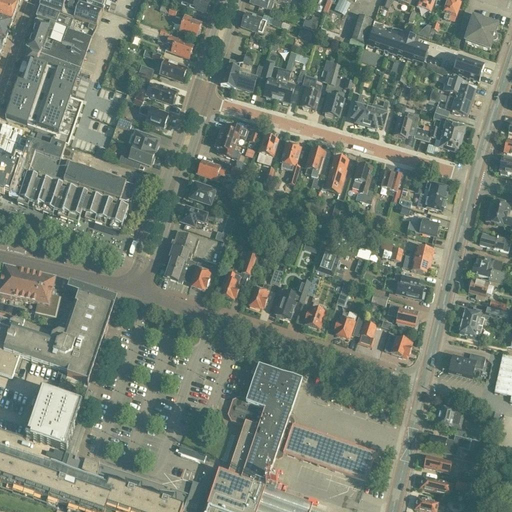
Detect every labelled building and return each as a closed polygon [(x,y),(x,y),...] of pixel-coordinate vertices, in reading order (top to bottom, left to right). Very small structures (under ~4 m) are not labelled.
[(0,0),(0,20),(12,24),(18,6),(0,0)] [(41,0),(38,8),(82,22),(82,20),(97,25),(101,12),(64,0),(41,0)] [(103,13),(107,0),(64,0),(101,12),(103,13)] [(180,0),(179,6),(188,9),(205,15),(209,4),(201,1),(201,0),(180,0)] [(251,0),(250,5),(267,11),(269,3),(285,9),(287,3),(290,4),(291,0),(282,0),(282,1),(278,0),(251,0)] [(335,12),(334,15),(339,17),(338,18),(342,20),(344,16),(345,17),(351,5),(340,0),(334,12),(335,12)] [(383,0),(381,8),(389,11),(392,0),(383,0)] [(419,4),(418,9),(424,11),(426,7),(432,9),(435,0),(420,0),(419,4)] [(448,0),(443,15),(445,16),(444,20),(449,22),(451,17),(456,19),(462,5),(460,4),(461,2),(455,0),(455,2),(448,0)] [(154,4),(152,9),(160,11),(160,13),(175,18),(177,12),(154,4)] [(40,11),(37,20),(58,28),(58,27),(70,31),(73,23),(40,11)] [(246,16),(241,29),(262,36),(266,24),(262,22),(262,21),(246,16)] [(357,19),(350,42),(357,44),(356,49),(365,52),(367,46),(365,45),(372,23),(357,19)] [(473,19),(465,44),(490,52),(498,28),(473,19)] [(0,42),(5,44),(12,24),(0,20),(0,42)] [(29,52),(25,63),(34,66),(35,64),(58,72),(59,71),(89,82),(91,76),(80,72),(92,39),(70,31),(58,27),(58,28),(37,20),(37,21),(36,24),(36,23),(26,51),(29,52)] [(180,20),(178,26),(182,27),(180,33),(197,38),(201,26),(191,23),(192,22),(185,20),(184,21),(180,20)] [(275,21),(273,27),(281,30),(283,24),(275,21)] [(434,24),(428,41),(431,42),(435,32),(437,33),(439,25),(434,24)] [(311,25),(308,31),(315,33),(318,27),(311,25)] [(146,26),(143,35),(149,37),(149,38),(158,41),(160,38),(169,41),(171,35),(146,26)] [(373,31),(368,48),(423,66),(429,49),(416,45),(418,41),(401,36),(400,39),(376,32),(373,31)] [(170,39),(165,53),(189,61),(193,49),(182,45),(183,44),(170,39)] [(363,52),(360,64),(375,68),(379,57),(366,53),(363,52)] [(152,53),(150,59),(160,63),(162,57),(152,53)] [(286,72),(284,80),(289,81),(291,74),(297,55),(291,53),(286,72)] [(226,68),(221,87),(234,91),(238,79),(239,80),(245,60),(239,58),(237,64),(230,62),(228,69),(226,68)] [(458,59),(453,76),(478,84),(484,67),(458,59)] [(238,79),(234,91),(235,92),(235,90),(253,95),(257,81),(250,79),(251,75),(245,74),(246,68),(249,69),(251,62),(245,60),(239,80),(238,79)] [(78,78),(59,71),(58,72),(35,64),(34,66),(25,63),(19,83),(71,101),(79,79),(78,78)] [(165,63),(160,77),(182,85),(187,71),(165,63)] [(265,70),(262,80),(269,82),(269,81),(270,81),(274,66),(267,64),(265,70)] [(401,65),(395,84),(401,85),(401,83),(406,84),(411,69),(401,65)] [(156,79),(159,72),(147,68),(144,76),(156,79)] [(258,68),(255,78),(262,80),(265,70),(258,68)] [(302,72),(300,71),(297,83),(303,85),(305,78),(307,73),(302,72)] [(333,71),(331,79),(337,80),(339,73),(333,71)] [(131,72),(128,80),(132,82),(132,81),(135,83),(138,74),(131,72)] [(139,75),(136,83),(148,87),(151,79),(139,75)] [(448,79),(445,85),(449,86),(447,90),(449,94),(450,94),(450,95),(449,99),(472,106),(476,95),(461,90),(463,84),(448,79)] [(269,82),(265,98),(277,102),(282,85),(270,81),(269,81),(269,82)] [(68,147),(83,105),(71,101),(19,83),(18,84),(18,86),(16,91),(12,104),(6,121),(53,137),(52,142),(68,147)] [(347,83),(344,91),(350,93),(353,85),(347,83)] [(282,85),(277,102),(290,106),(295,89),(282,85)] [(175,101),(177,95),(169,92),(170,91),(160,88),(160,89),(155,87),(151,100),(172,107),(173,106),(174,107),(176,101),(175,101)] [(306,92),(302,109),(315,113),(320,96),(322,89),(315,87),(314,90),(308,89),(307,93),(306,92)] [(115,92),(105,122),(117,126),(125,103),(127,96),(115,92)] [(330,98),(325,116),(338,120),(344,102),(343,101),(344,96),(338,95),(337,100),(330,98)] [(127,96),(125,103),(141,108),(142,109),(142,107),(144,103),(127,96)] [(356,107),(353,120),(358,122),(356,125),(358,126),(359,127),(363,128),(365,128),(367,129),(371,112),(364,109),(365,104),(363,103),(365,98),(360,96),(357,107),(356,107)] [(441,97),(439,102),(448,104),(446,110),(453,112),(452,115),(458,117),(459,116),(468,118),(472,106),(449,99),(441,97)] [(371,112),(367,129),(368,129),(369,130),(373,131),(375,131),(377,131),(378,128),(383,129),(390,105),(385,104),(384,109),(373,106),(371,112)] [(141,108),(139,115),(148,119),(146,125),(164,131),(164,129),(165,129),(167,129),(168,125),(167,124),(166,124),(168,118),(157,115),(158,113),(142,107),(142,109),(141,108)] [(437,110),(435,116),(448,120),(450,114),(437,110)] [(399,120),(394,137),(405,140),(406,136),(414,139),(420,118),(409,114),(406,122),(399,120)] [(424,128),(423,132),(461,143),(463,137),(465,136),(465,133),(465,131),(465,130),(447,125),(448,120),(435,116),(433,122),(440,124),(438,131),(433,129),(432,130),(424,128)] [(119,121),(116,129),(129,133),(132,125),(119,121)] [(50,149),(29,142),(21,139),(23,132),(3,125),(0,132),(0,154),(5,156),(3,162),(12,165),(14,159),(21,161),(24,152),(60,164),(61,163),(63,158),(65,151),(66,148),(52,143),(50,149)] [(223,131),(219,141),(236,147),(239,140),(245,142),(247,134),(229,128),(227,132),(223,131)] [(417,131),(414,141),(429,145),(430,140),(442,143),(440,151),(458,156),(458,154),(460,153),(461,150),(460,149),(461,143),(423,132),(417,131)] [(38,135),(36,141),(48,145),(50,139),(38,135)] [(252,135),(247,150),(254,152),(259,138),(252,135)] [(136,136),(131,148),(134,149),(154,156),(155,153),(156,154),(159,147),(157,147),(158,144),(136,136)] [(264,139),(258,161),(271,165),(278,143),(264,139)] [(234,154),(236,147),(219,141),(216,151),(220,152),(219,157),(237,163),(240,156),(234,154)] [(281,170),(292,174),(294,169),(295,169),(295,168),(300,150),(287,146),(281,165),(282,166),(281,170)] [(429,148),(427,155),(434,156),(436,150),(429,148)] [(121,158),(118,165),(134,171),(136,164),(150,169),(151,166),(152,167),(155,160),(153,159),(154,157),(154,156),(134,149),(130,161),(121,158)] [(65,151),(63,158),(72,161),(75,154),(65,151)] [(307,171),(305,176),(312,178),(311,181),(314,181),(311,190),(319,192),(322,181),(318,180),(325,155),(312,151),(306,171),(307,171)] [(0,195),(4,197),(5,195),(10,197),(9,199),(19,202),(17,206),(28,210),(30,204),(35,205),(33,211),(53,218),(55,212),(60,214),(58,220),(78,226),(80,221),(121,234),(128,211),(119,207),(121,202),(126,204),(132,201),(136,188),(126,185),(61,163),(60,164),(24,152),(21,161),(14,159),(12,165),(3,162),(0,160),(0,195)] [(335,159),(330,176),(337,178),(336,184),(341,185),(343,179),(345,180),(347,173),(345,173),(348,163),(342,161),(342,160),(337,158),(336,159),(335,159)] [(511,161),(502,160),(499,174),(501,174),(501,177),(507,178),(507,175),(511,176),(511,161)] [(250,168),(236,163),(234,169),(248,174),(250,168)] [(202,164),(197,177),(216,183),(218,176),(224,178),(225,172),(220,170),(202,164)] [(360,166),(353,190),(360,192),(359,195),(359,194),(356,202),(371,206),(374,194),(368,192),(372,178),(370,177),(372,170),(366,168),(366,167),(362,166),(361,167),(360,166)] [(291,177),(288,186),(295,187),(300,169),(295,168),(295,169),(294,169),(292,174),(291,177)] [(248,174),(234,169),(233,169),(231,176),(246,181),(248,174)] [(268,170),(265,180),(271,181),(274,172),(268,170)] [(386,174),(381,189),(393,192),(392,195),(394,195),(392,204),(398,206),(402,193),(398,192),(402,179),(386,174)] [(427,185),(424,197),(445,203),(446,201),(447,200),(448,197),(447,196),(449,191),(427,185)] [(195,187),(190,201),(210,208),(213,200),(217,201),(219,196),(215,195),(215,194),(195,187)] [(225,192),(223,200),(232,203),(235,195),(225,192)] [(424,197),(421,209),(442,215),(444,209),(445,208),(446,205),(445,204),(445,203),(424,197)] [(332,217),(331,223),(336,225),(339,216),(343,203),(337,201),(332,217)] [(410,211),(412,205),(401,202),(399,207),(402,209),(410,211)] [(388,204),(387,208),(401,213),(401,215),(409,217),(410,211),(402,209),(388,204)] [(492,204),(487,224),(505,229),(505,228),(511,230),(510,234),(511,234),(511,221),(507,220),(510,208),(492,204)] [(186,210),(181,225),(194,230),(197,223),(204,226),(206,221),(214,224),(217,216),(206,213),(205,217),(186,210)] [(371,215),(368,226),(385,230),(387,220),(371,215)] [(419,220),(416,234),(436,239),(437,237),(438,238),(440,232),(438,231),(439,226),(430,224),(430,222),(424,220),(424,221),(419,220)] [(167,270),(164,279),(182,285),(184,281),(185,282),(191,265),(189,265),(192,256),(194,257),(199,242),(178,235),(175,243),(176,244),(174,250),(173,249),(173,250),(174,251),(171,259),(170,259),(169,260),(172,261),(169,271),(167,270)] [(218,236),(215,243),(224,246),(224,245),(229,247),(231,240),(222,238),(221,237),(218,236)] [(480,239),(478,247),(506,255),(509,244),(503,242),(483,236),(481,236),(480,239)] [(224,246),(217,266),(222,268),(229,247),(224,245),(224,246)] [(417,249),(414,261),(431,265),(434,253),(417,249)] [(393,255),(391,262),(407,266),(408,260),(400,258),(402,252),(394,250),(393,255)] [(296,255),(289,253),(286,262),(293,264),(296,255)] [(323,253),(316,274),(333,279),(340,259),(323,253)] [(242,275),(250,278),(258,257),(249,254),(242,275)] [(471,268),(469,277),(487,282),(486,284),(501,288),(505,276),(500,274),(502,264),(485,260),(485,261),(478,259),(477,261),(475,260),(474,264),(473,264),(472,269),(471,268)] [(414,261),(411,273),(428,277),(431,265),(414,261)] [(191,265),(185,282),(192,284),(197,267),(191,265)] [(192,284),(191,288),(204,293),(205,290),(207,290),(210,282),(208,281),(210,275),(209,275),(211,270),(206,268),(198,265),(197,267),(192,284)] [(5,271),(0,292),(0,297),(37,306),(35,316),(56,321),(61,300),(55,298),(56,292),(53,291),(54,288),(55,283),(5,271)] [(275,272),(270,285),(278,288),(283,275),(275,272)] [(239,292),(237,291),(241,280),(227,275),(220,298),(233,302),(234,299),(236,300),(239,292)] [(423,295),(424,289),(418,288),(420,282),(396,276),(395,283),(399,284),(397,296),(404,298),(404,299),(421,303),(421,301),(423,301),(425,296),(423,295)] [(311,287),(308,297),(313,299),(317,289),(319,282),(314,280),(311,287)] [(284,294),(276,317),(277,317),(276,319),(283,321),(283,319),(290,322),(296,304),(303,307),(311,285),(303,282),(297,298),(284,294)] [(470,284),(469,288),(470,290),(469,295),(477,297),(476,301),(484,304),(485,302),(487,303),(489,296),(490,296),(492,288),(489,287),(472,282),(472,283),(470,284)] [(340,297),(336,306),(342,308),(345,299),(347,299),(351,288),(344,286),(340,297)] [(254,290),(248,307),(261,312),(262,309),(264,310),(267,301),(265,300),(268,294),(267,294),(269,289),(264,287),(262,292),(254,290)] [(0,376),(13,380),(20,358),(69,375),(68,378),(88,385),(87,387),(88,388),(88,387),(115,308),(77,295),(77,296),(79,297),(76,306),(68,303),(58,330),(52,333),(25,324),(16,321),(11,323),(0,319),(0,376)] [(375,296),(371,307),(386,311),(389,301),(375,296)] [(489,303),(487,310),(505,314),(507,307),(489,303)] [(307,315),(305,323),(307,324),(306,327),(319,331),(325,314),(317,311),(319,306),(314,305),(312,310),(310,316),(307,315)] [(391,307),(388,317),(398,319),(397,325),(398,326),(398,327),(404,329),(405,327),(415,330),(415,328),(417,328),(418,322),(417,322),(418,316),(401,311),(401,309),(391,307)] [(462,316),(460,323),(482,329),(484,321),(484,317),(488,318),(487,319),(497,321),(506,324),(508,315),(505,314),(487,310),(485,309),(484,314),(483,314),(474,311),(473,313),(465,311),(464,315),(462,316)] [(337,324),(334,333),(336,334),(335,337),(348,341),(354,323),(347,321),(348,315),(343,314),(341,319),(339,325),(337,324)] [(480,337),(482,329),(460,323),(458,330),(460,332),(459,336),(467,339),(467,340),(478,343),(480,337)] [(363,326),(357,324),(353,336),(359,338),(363,326)] [(365,324),(357,347),(372,352),(375,342),(372,341),(376,327),(365,324)] [(388,344),(385,353),(391,355),(402,359),(402,360),(408,362),(409,359),(412,350),(409,349),(410,344),(397,339),(397,340),(392,338),(389,344),(388,344)] [(450,371),(449,375),(471,381),(472,381),(476,365),(484,367),(486,360),(470,356),(469,363),(454,359),(453,359),(452,362),(450,363),(448,370),(450,371)] [(496,387),(493,400),(511,404),(511,358),(502,356),(496,387)] [(219,473),(205,511),(311,511),(313,506),(281,495),(282,491),(277,489),(279,483),(273,481),(271,487),(267,486),(279,450),(284,452),(283,456),(366,484),(376,455),(328,439),(293,427),(294,424),(293,420),(289,419),(302,382),(259,368),(248,402),(239,399),(232,402),(228,417),(231,423),(241,427),(244,425),(245,425),(228,476),(219,473)] [(26,439),(67,453),(87,391),(86,390),(65,383),(60,382),(55,396),(42,391),(26,439)] [(436,418),(435,423),(436,423),(435,426),(444,428),(443,430),(450,431),(450,429),(452,430),(453,429),(460,431),(464,415),(456,413),(439,409),(437,419),(436,418)] [(489,414),(485,434),(495,436),(500,416),(489,414)] [(179,445),(187,447),(194,419),(186,417),(179,445)] [(431,438),(429,449),(443,452),(442,455),(455,458),(458,448),(478,452),(480,443),(479,443),(480,440),(469,437),(468,440),(466,440),(464,446),(456,444),(446,441),(431,438)] [(0,487),(59,507),(69,476),(0,452),(0,487)] [(427,458),(424,469),(449,476),(452,464),(427,458)] [(85,460),(82,470),(87,473),(92,475),(97,477),(97,476),(98,474),(99,471),(99,468),(99,465),(85,460)] [(474,465),(472,473),(485,477),(487,468),(474,465)] [(79,479),(68,510),(73,511),(183,511),(184,511),(173,507),(175,500),(169,499),(162,497),(160,503),(139,496),(141,489),(135,488),(128,485),(126,491),(108,486),(107,489),(79,479)] [(420,484),(419,489),(420,489),(420,490),(450,497),(452,487),(423,479),(421,485),(420,484)] [(457,483),(455,490),(466,493),(468,486),(457,483)] [(415,505),(414,510),(415,510),(415,511),(418,511),(436,511),(438,506),(434,505),(434,504),(418,500),(416,505),(415,505)]
